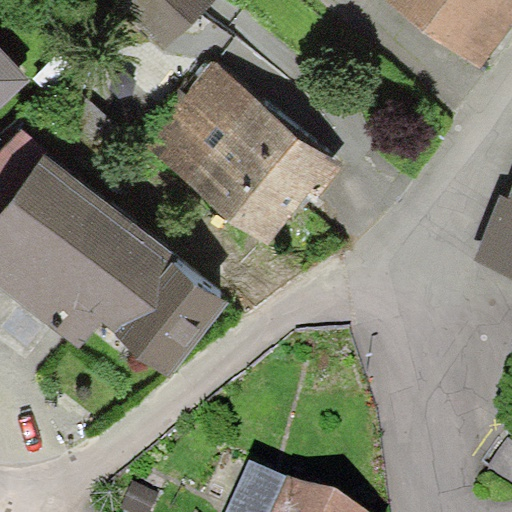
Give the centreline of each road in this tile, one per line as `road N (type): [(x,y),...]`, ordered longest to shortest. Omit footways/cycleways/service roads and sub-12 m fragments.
road 1 (residential): [(408,259),(300,301),(79,473),(19,487),(0,483)]
road 2 (residential): [(408,259),(446,511)]
road 3 (residential): [(511,80),(408,259)]
